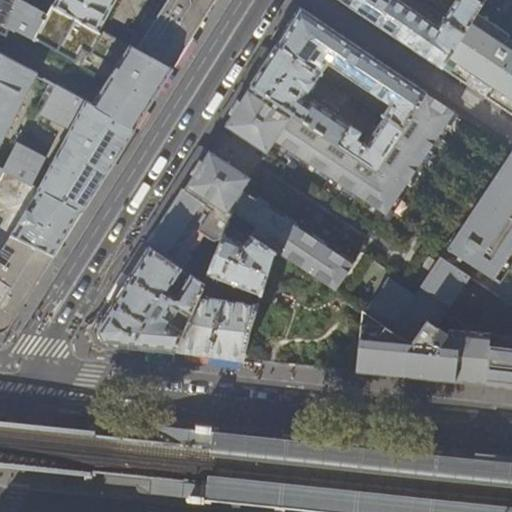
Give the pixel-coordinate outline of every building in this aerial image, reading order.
[(0,0),(0,33),(5,36),(9,27),(12,28),(23,0),(0,0)] [(47,12),(24,0),(23,0),(12,28),(34,39),(35,37),(75,62),(82,51),(90,56),(90,55),(114,70),(91,106),(133,130),(140,119),(153,99),(164,82),(171,70),(128,46),(99,30),(51,4),(47,12)] [(99,30),(115,0),(43,0),(51,4),(99,30)] [(207,14),(215,0),(153,0),(128,46),(171,70),(207,14)] [(438,26),(399,0),(341,0),(372,20),(441,67),(464,29),(444,16),(438,26)] [(454,0),(444,16),(464,29),(472,18),(473,15),(482,1),(480,0),(454,0)] [(511,4),(505,0),(482,0),(482,1),(473,15),(511,42),(511,4)] [(288,26),(277,43),(320,73),(327,63),(390,105),(383,115),(384,116),(401,128),(425,92),(425,91),(357,45),(300,7),(288,26)] [(511,47),(511,45),(472,18),(464,29),(441,67),(464,82),(483,95),(511,47)] [(320,73),(277,43),(263,64),(249,85),(374,168),(401,128),(384,116),(364,144),(355,138),(360,131),(306,93),(320,73)] [(511,47),(483,95),(500,107),(511,114),(511,47)] [(0,147),(35,75),(0,55),(0,147)] [(236,106),(224,125),(264,153),(273,141),(286,150),(284,153),(298,163),(300,160),(313,169),(311,172),(325,182),(327,179),(341,188),(339,191),(353,200),(355,197),(379,213),(377,217),(383,221),(397,201),(394,199),(408,178),(411,180),(420,167),(417,165),(428,148),(431,151),(440,137),(437,135),(442,128),(445,130),(457,113),(425,92),(401,128),(374,168),(249,85),(236,106)] [(71,129),(38,190),(81,213),(108,170),(133,130),(91,106),(55,86),(41,113),(71,129)] [(5,172),(32,186),(46,160),(17,144),(3,170),(5,172)] [(462,382),(495,386),(511,387),(511,149),(414,296),(390,279),(363,312),(355,370),(379,373),(462,382)] [(163,222),(148,246),(182,269),(189,273),(204,283),(207,276),(207,275),(228,222),(251,236),(273,251),(333,292),(354,263),(340,253),(337,257),(324,247),(326,244),(312,234),(309,238),(296,228),(298,225),(284,215),(282,219),(268,209),(270,206),(256,196),(254,199),(240,190),(248,179),(208,151),(189,180),(163,222)] [(70,230),(81,213),(38,190),(11,233),(55,254),(70,230)] [(260,295),(273,251),(251,236),(228,222),(207,275),(260,295)] [(55,254),(11,233),(0,250),(0,325),(13,320),(52,259),(55,254)] [(168,291),(180,270),(181,271),(182,269),(148,246),(117,294),(94,330),(101,343),(137,347),(176,352),(177,349),(198,297),(204,283),(189,273),(188,275),(188,276),(176,295),(168,291)] [(242,358),(260,295),(239,297),(209,292),(206,298),(198,297),(177,349),(182,350),(242,358)] [(217,437),(218,428),(212,427),(212,426),(194,424),(194,426),(192,425),(192,434),(193,434),(193,435),(210,437),(210,436),(217,437)] [(89,425),(88,438),(99,439),(100,431),(98,431),(98,426),(89,425)] [(291,445),(292,439),(292,436),(281,434),(280,443),(291,445)] [(366,452),(366,447),(367,444),(356,442),(355,451),(366,452)] [(443,451),(432,450),(431,459),(442,460),(443,451)] [(96,476),(96,472),(97,469),(89,467),(86,467),(84,480),(93,481),(93,476),(96,476)] [(211,504),(212,495),(205,494),(205,493),(186,491),(185,502),(204,504),(204,503),(211,504)] [(243,507),(245,493),(223,491),(222,505),(243,507)] [(284,511),(285,502),(275,501),(273,510),(284,511)]
